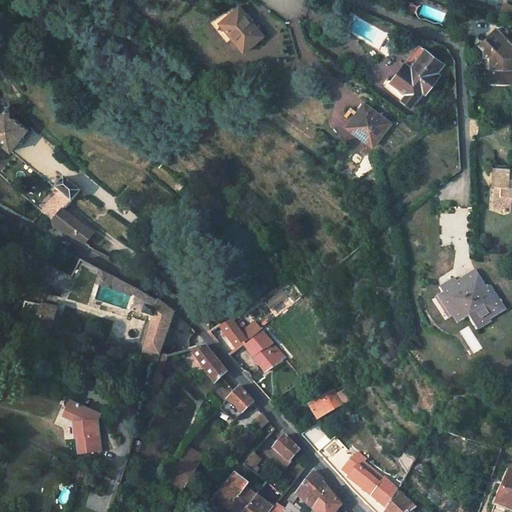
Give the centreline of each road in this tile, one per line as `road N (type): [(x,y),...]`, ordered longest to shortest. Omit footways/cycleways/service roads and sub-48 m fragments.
road 1 (residential): [(358,511),(173,303),(0,207)]
road 2 (track): [(48,157),(166,259),(197,304),(202,333)]
